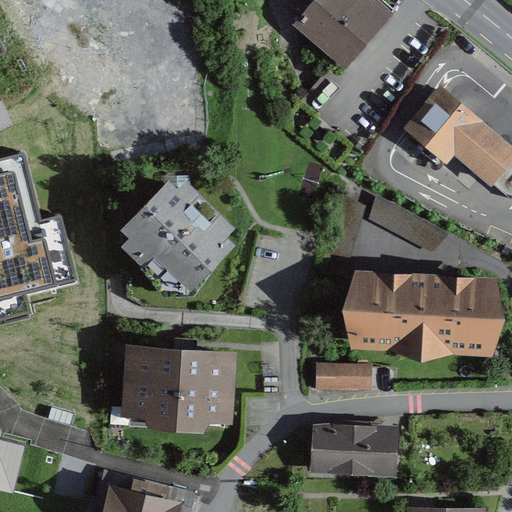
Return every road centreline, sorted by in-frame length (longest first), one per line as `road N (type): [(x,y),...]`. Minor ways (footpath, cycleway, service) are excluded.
road 1 (residential): [(217,511),(236,469),(297,415),(511,399)]
road 2 (unknown): [(147,0),(172,158)]
